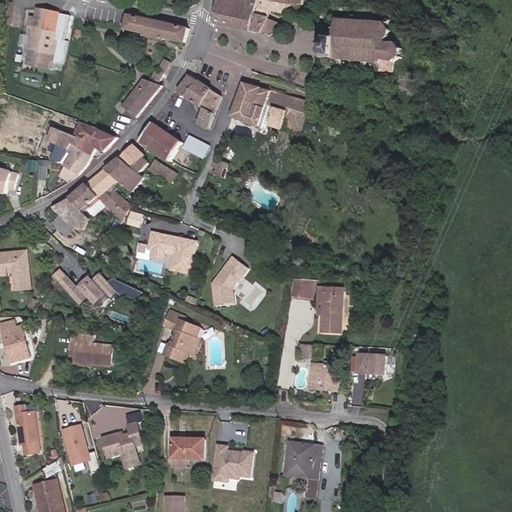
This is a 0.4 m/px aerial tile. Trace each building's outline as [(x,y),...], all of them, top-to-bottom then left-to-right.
[(234,28),(240,0),(219,0),(216,24),(234,28)] [(271,18),(272,12),(283,14),(285,4),(305,5),(305,0),(240,0),(234,28),(262,35),(268,36),(282,25),(270,20),(271,18)] [(56,62),(61,35),(64,35),(68,18),(61,16),(61,14),(38,9),(36,18),(31,17),(29,27),(34,28),(29,57),(54,62),(56,62)] [(190,29),(129,15),(126,30),(146,35),(146,36),(166,41),(166,39),(186,44),(190,29)] [(398,45),(390,44),(391,40),(392,38),(393,40),(394,38),(393,37),(393,33),(395,31),(394,30),(392,31),(390,27),(394,24),(392,21),(386,26),(372,24),(372,20),(370,19),(370,24),(357,23),(358,18),(355,18),(355,23),(343,22),(339,17),(336,18),(339,22),(337,38),(331,37),(331,36),(326,36),(324,58),(344,60),(343,65),(346,65),(347,58),(354,58),(354,66),(357,66),(358,59),(367,60),(367,67),(370,68),(371,60),(382,61),(381,69),(385,69),(385,72),(397,73),(397,65),(398,65),(398,64),(404,59),(405,61),(407,60),(406,58),(406,52),(408,52),(408,50),(406,50),(400,45),(400,43),(398,43),(398,45)] [(272,35),(285,26),(282,25),(268,36),(272,35)] [(52,69),(54,62),(29,57),(28,64),(52,69)] [(165,74),(170,64),(165,62),(160,72),(165,74)] [(160,82),(165,74),(160,72),(157,71),(153,79),(160,82)] [(211,129),(223,97),(191,76),(179,92),(205,109),(199,124),(211,129)] [(138,118),(164,86),(145,79),(123,107),(138,118)] [(245,84),(240,98),(254,103),(256,100),(265,103),(269,91),(245,84)] [(303,132),(313,103),(269,91),(265,103),(256,100),(254,103),(240,98),(233,115),(260,126),(260,128),(261,130),(263,131),(264,132),(266,131),(267,129),(269,125),(283,129),(283,126),(303,132)] [(154,123),(142,143),(172,162),(184,143),(154,123)] [(105,153),(119,139),(102,131),(83,124),(78,137),(80,138),(81,136),(98,148),(105,153)] [(94,157),(98,148),(81,136),(80,138),(78,137),(59,130),(55,129),(49,142),(70,151),(74,144),(94,157)] [(206,158),(211,147),(190,136),(185,147),(206,158)] [(90,165),(94,157),(74,144),(70,151),(69,153),(73,156),(66,166),(80,176),(90,165)] [(135,145),(121,158),(141,174),(150,164),(144,159),(146,156),(135,145)] [(66,166),(73,156),(69,153),(62,163),(66,166)] [(146,179),(141,174),(121,158),(107,170),(120,181),(134,193),(146,179)] [(38,172),(39,162),(30,160),(28,171),(38,172)] [(226,179),(229,165),(217,160),(211,173),(226,179)] [(173,185),(179,175),(156,161),(150,171),(173,185)] [(16,191),(20,175),(2,170),(0,178),(0,192),(8,195),(10,189),(16,191)] [(107,192),(115,185),(120,181),(107,170),(88,185),(100,198),(107,192)] [(47,187),(48,174),(40,173),(39,185),(47,187)] [(83,212),(100,198),(88,185),(72,199),(55,208),(62,216),(75,229),(85,231),(92,220),(83,212)] [(116,192),(119,189),(115,185),(107,192),(112,197),(116,192)] [(133,206),(116,192),(112,197),(113,197),(111,199),(130,211),(133,206)] [(142,227),(145,216),(133,213),(130,224),(142,227)] [(75,229),(62,216),(54,224),(68,237),(75,229)] [(124,223),(117,218),(114,219),(113,222),(117,224),(121,227),(124,223)] [(192,274),(199,243),(169,237),(167,238),(163,238),(162,235),(154,233),(151,249),(154,250),(167,253),(176,255),(173,270),(192,274)] [(109,245),(111,240),(105,237),(103,241),(107,243),(107,244),(109,245)] [(165,259),(167,253),(154,250),(153,256),(165,259)] [(32,289),(29,252),(0,254),(0,269),(6,268),(15,268),(18,290),(32,289)] [(235,290),(251,269),(236,257),(215,285),(218,307),(237,305),(235,290)] [(112,299),(120,292),(102,275),(95,282),(91,278),(80,290),(68,278),(60,286),(82,307),(89,299),(97,306),(108,295),(112,299)] [(309,299),(311,281),(297,280),(294,297),(309,299)] [(315,300),(317,282),(311,281),(309,299),(315,300)] [(324,316),(325,296),(327,296),(327,289),(320,288),(319,315),(324,316)] [(343,334),(346,290),(327,289),(327,296),(325,296),(324,316),(323,332),(343,334)] [(112,299),(108,295),(97,306),(102,310),(112,299)] [(193,355),(199,339),(195,338),(199,328),(186,322),(182,321),(184,316),(172,311),(166,326),(178,332),(172,345),(170,345),(166,355),(182,362),(187,352),(189,353),(193,355)] [(32,358),(24,327),(18,328),(16,321),(3,325),(7,344),(12,343),(12,345),(8,346),(12,363),(32,358)] [(112,367),(115,347),(94,345),(94,337),(74,335),(73,346),(78,347),(77,357),(77,364),(94,365),(112,367)] [(197,356),(203,341),(199,339),(193,355),(197,356)] [(387,375),(389,357),(361,355),(360,373),(387,375)] [(337,391),(340,367),(317,365),(315,389),(337,391)] [(40,412),(39,404),(26,406),(27,414),(35,412),(40,412)] [(41,453),(35,412),(27,414),(26,406),(17,408),(22,445),(26,444),(28,455),(41,453)] [(142,465),(138,447),(145,445),(139,425),(131,428),(133,435),(125,437),(120,438),(119,435),(104,439),(110,460),(123,456),(127,469),(142,465)] [(92,460),(82,426),(65,431),(74,466),(92,460)] [(206,460),(207,440),(174,439),(173,459),(190,460),(206,460)] [(318,494),(324,446),(290,442),(286,476),(312,479),(310,493),(318,494)] [(252,477),(255,453),(246,452),(245,453),(228,451),(229,446),(219,445),(215,473),(227,474),(230,478),(238,479),(241,476),(252,477)] [(190,468),(190,460),(173,459),(173,468),(190,468)] [(63,470),(58,462),(44,470),(49,478),(63,470)] [(229,482),(230,478),(227,474),(215,473),(214,480),(229,482)] [(66,511),(59,481),(36,486),(39,497),(43,496),(46,511),(66,511)] [(110,500),(108,493),(101,495),(104,502),(110,500)] [(98,502),(97,496),(89,497),(91,504),(98,502)] [(175,511),(176,497),(166,497),(165,511),(175,511)] [(185,511),(186,497),(176,497),(175,511),(185,511)]
